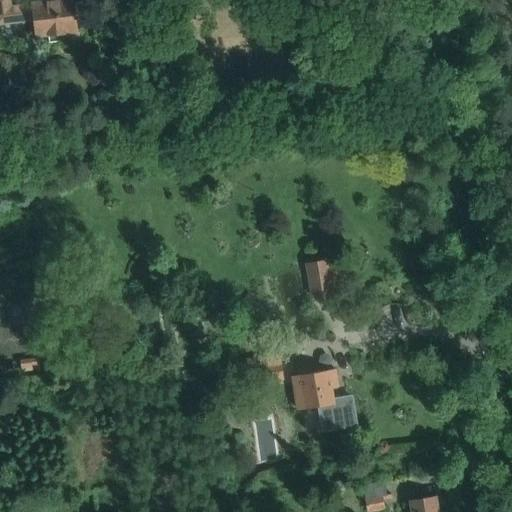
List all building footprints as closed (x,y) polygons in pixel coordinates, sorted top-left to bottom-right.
[(33,5),(17,6),(12,7),(10,0),(0,0),(0,24),(35,21),(36,35),(48,34),(49,42),(65,40),(65,32),(76,31),(72,0),(44,0),(45,2),(32,3),(33,5)] [(313,296),(333,292),(328,260),(307,264),(313,296)] [(281,362),(248,367),(251,385),(283,379),(281,362)] [(319,405),(323,430),(356,424),(351,396),(333,399),(330,387),(338,385),(335,369),(309,374),(308,368),(300,369),(301,375),(292,376),(297,408),(319,405)] [(369,488),(370,499),(388,498),(388,487),(369,488)] [(438,511),(435,496),(412,500),(413,511),(438,511)]
